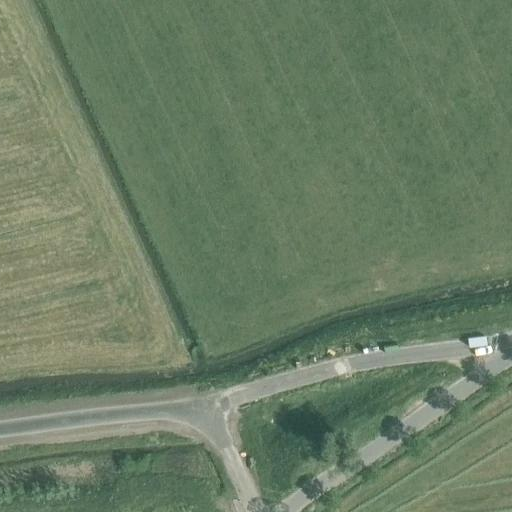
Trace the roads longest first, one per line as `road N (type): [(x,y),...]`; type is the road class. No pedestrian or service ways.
road 1 (unclassified): [(206,402),(369,361),(511,338)]
road 2 (unclassified): [(284,511),(511,346)]
road 3 (unclassified): [(206,402),(0,429)]
road 4 (unclassified): [(254,511),(206,402)]
